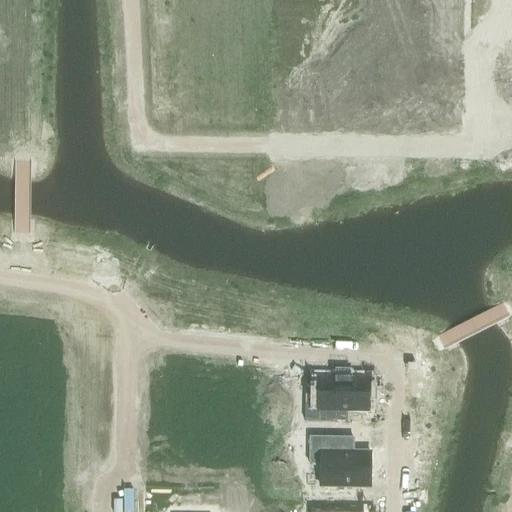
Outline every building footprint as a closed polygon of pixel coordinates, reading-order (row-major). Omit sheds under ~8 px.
[(13,335),(13,349),(38,349),(39,337),(70,337),(70,310),(50,310),(50,307),(28,307),(28,310),(26,309),(25,335),(13,335)] [(14,358),(14,371),(26,372),(26,393),(68,393),(69,371),(39,370),(39,358),(14,358)] [(161,382),(161,408),(175,408),(175,424),(206,424),(206,383),(188,382),(188,373),(170,373),(170,382),(161,382)] [(351,381),(351,378),(334,378),(334,381),(319,381),(319,404),(305,404),(305,422),(337,422),(337,410),(367,411),(367,381),(351,381)] [(13,414),(13,428),(38,428),(38,416),(69,416),(69,396),(68,396),(68,393),(26,393),(25,414),(13,414)] [(13,436),(13,449),(25,450),(25,471),(67,471),(68,449),(38,448),(38,436),(13,436)] [(353,453),(353,440),(310,439),(309,466),(320,466),(320,488),(370,488),(370,454),(353,453)] [(160,449),(160,473),(208,473),(208,449),(160,449)] [(12,492),(12,506),(37,506),(38,494),(68,494),(68,474),(67,474),(67,471),(25,471),(24,492),(12,492)] [(160,473),(160,497),(208,497),(208,473),(160,473)]
